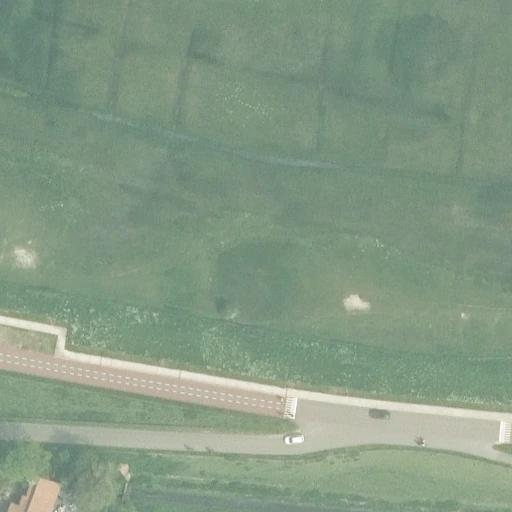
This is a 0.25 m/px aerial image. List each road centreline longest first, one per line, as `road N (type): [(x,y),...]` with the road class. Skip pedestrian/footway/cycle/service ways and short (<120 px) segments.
road 1 (unclassified): [(0,433),(278,446),(303,444),(338,414)]
road 2 (tertiary): [(338,414),(0,357)]
road 3 (tertiary): [(511,432),(338,414)]
